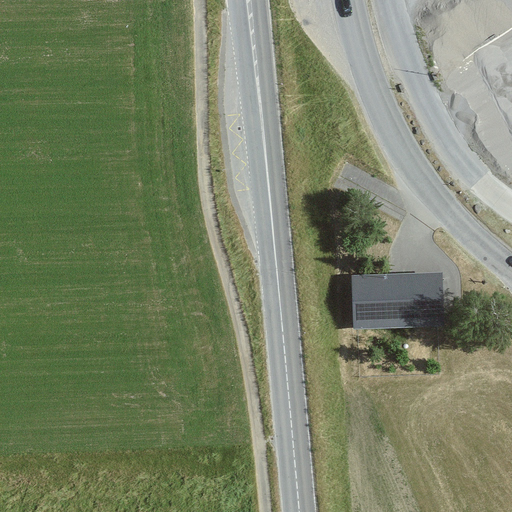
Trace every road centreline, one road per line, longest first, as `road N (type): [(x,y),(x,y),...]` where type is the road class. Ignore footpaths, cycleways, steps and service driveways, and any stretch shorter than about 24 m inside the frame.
road 1 (track): [(198,0),(204,169),(252,389),(265,511)]
road 2 (primary): [(248,0),(298,511)]
road 3 (tertiary): [(511,269),(441,206),(411,163),(379,100),(348,0)]
